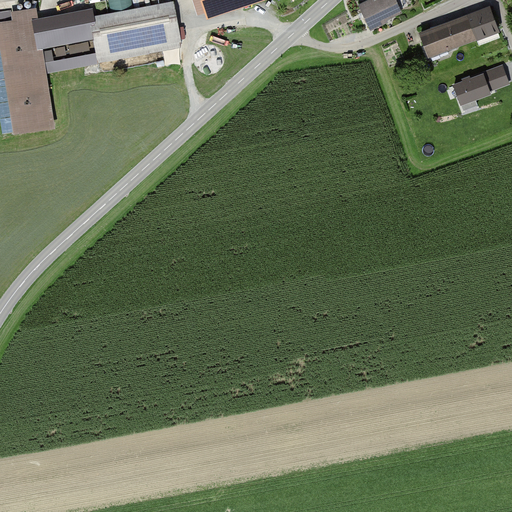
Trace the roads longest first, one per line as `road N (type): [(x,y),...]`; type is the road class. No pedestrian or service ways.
road 1 (tertiary): [(0,315),(44,263),(293,34)]
road 2 (residential): [(293,34),(356,48),(464,0)]
